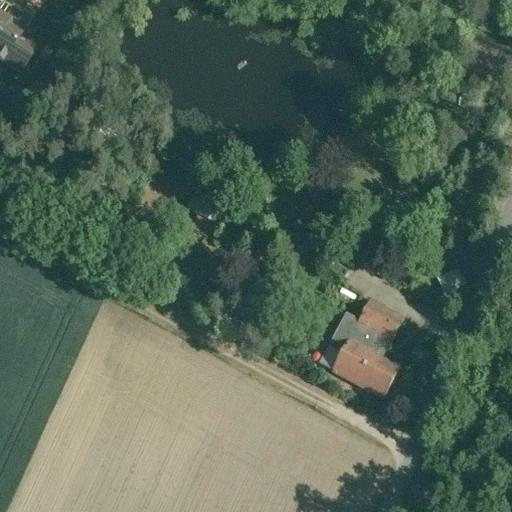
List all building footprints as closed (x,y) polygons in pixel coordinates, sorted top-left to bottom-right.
[(17,8),(3,0),(0,0),(0,60),(5,63),(22,74),(33,57),(16,47),(32,21),(16,11),(17,8)] [(39,10),(23,0),(17,8),(16,11),(32,21),(39,10)] [(22,0),(23,0),(39,10),(44,0),(22,0)] [(209,196),(197,214),(211,222),(223,205),(209,196)] [(370,304),(359,324),(347,318),(331,349),(343,355),(333,374),(384,401),(400,372),(382,362),(404,322),(370,304)]
